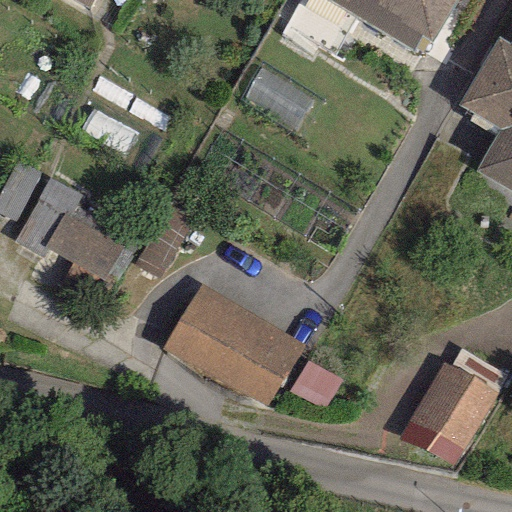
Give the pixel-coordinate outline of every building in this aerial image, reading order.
[(454,0),(331,0),(421,54),(454,0)] [(511,37),(508,45),(497,39),(457,104),(492,125),(489,129),(496,133),(474,169),(511,191),(511,37)] [(46,180),(14,162),(0,187),(0,216),(20,227),(46,180)] [(80,199),(46,180),(20,227),(11,242),(41,259),(45,251),(109,287),(130,250),(70,216),(80,199)] [(297,346),(196,287),(158,353),(259,411),(297,346)] [(340,382),(306,363),(287,394),(321,412),(340,382)] [(495,394),(443,363),(397,438),(450,469),(495,394)]
